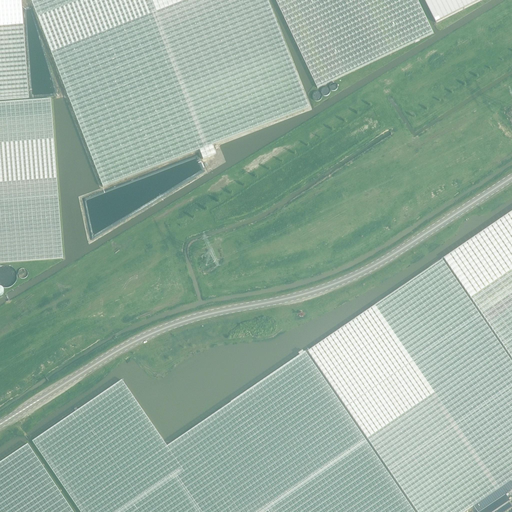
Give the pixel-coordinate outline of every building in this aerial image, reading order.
[(21,0),(0,0),(0,102),(29,100),(28,99),(23,25),(21,0)] [(30,0),(103,187),(199,150),(202,159),(216,154),(212,145),(307,109),(284,48),(265,0),(30,0)] [(417,0),(275,0),(317,88),(361,69),(433,34),(417,0)] [(424,0),(436,24),(484,0),(424,0)] [(0,102),(0,263),(63,259),(50,99),(29,100),(0,102)] [(511,358),(511,212),(444,259),(511,358)] [(417,511),(464,511),(473,506),(511,481),(511,479),(511,361),(482,317),(443,260),(308,351),(417,511)] [(13,278),(13,276),(12,274),(11,271),(10,270),(8,269),(7,268),(4,268),(3,267),(1,268),(0,267),(0,287),(2,287),(3,288),(5,287),(7,287),(9,286),(10,285),(11,284),(12,282),(13,280),(13,278)] [(26,275),(26,274),(26,273),(25,271),(24,270),(22,270),(20,270),(19,270),(18,271),(17,272),(17,273),(17,274),(17,276),(17,277),(18,278),(19,279),(21,279),(23,279),(24,279),(25,278),(26,277),(26,276),(26,275)] [(46,430),(31,440),(80,511),(266,511),(268,511),(414,511),(369,444),(350,416),(337,396),(325,379),(307,352),(280,370),(241,396),(232,402),(168,446),(123,381),(122,380),(121,378),(92,398),(70,413),(46,430)] [(72,511),(27,444),(0,462),(0,511),(72,511)] [(511,500),(511,482),(511,481),(473,506),(477,511),(493,511),(495,511),(504,511),(511,507),(511,506),(509,502),(511,500)]
